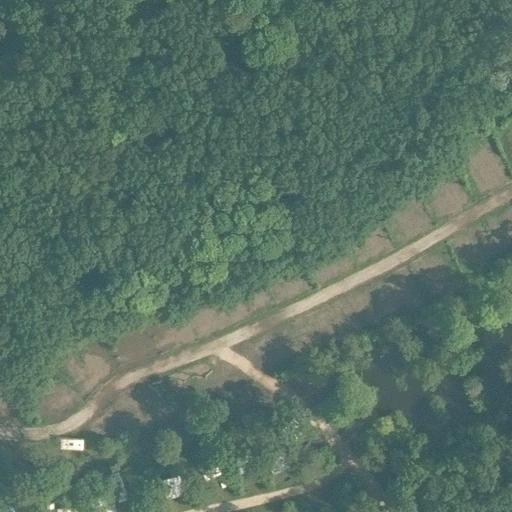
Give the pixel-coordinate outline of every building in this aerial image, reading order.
[(486,180),(499,174),(492,158),(478,165),(486,180)] [(453,197),(432,207),(439,220),(459,210),(453,197)] [(374,254),(390,246),(384,232),(367,239),(374,254)] [(470,247),(476,263),(497,254),(490,239),(470,247)] [(417,270),(426,285),(444,275),(435,259),(417,270)] [(287,290),(308,283),(303,269),(282,276),(287,290)] [(380,290),(386,307),(403,301),(397,283),(380,290)] [(357,306),(365,326),(381,320),(373,300),(357,306)] [(322,346),(338,339),(329,319),(313,327),(322,346)] [(122,329),(128,348),(146,342),(140,323),(122,329)] [(83,348),(89,366),(109,360),(103,342),(83,348)] [(151,468),(168,458),(151,428),(134,437),(151,468)]
